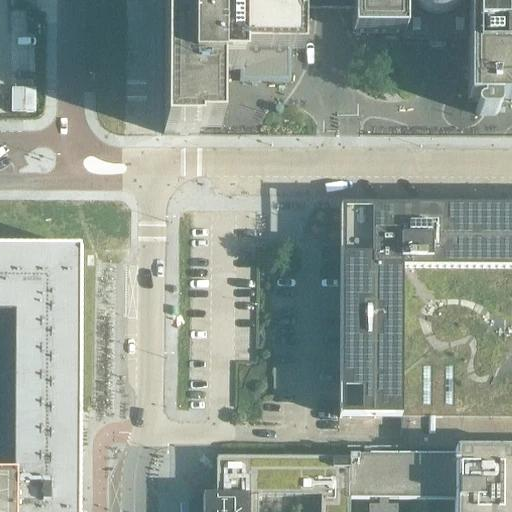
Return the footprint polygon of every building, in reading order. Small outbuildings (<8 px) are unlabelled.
[(164,0),(163,135),(198,135),(198,132),(220,132),(220,74),(241,74),(241,82),(251,82),(251,83),(252,84),(254,85),(255,86),(257,86),(259,85),(260,84),(260,83),(261,82),(288,82),(288,53),(303,53),(304,18),(300,18),(299,0),(164,0)] [(511,0),(352,0),(353,34),(405,34),(405,44),(428,44),(428,50),(429,48),(444,48),(444,50),(445,50),(445,44),(468,44),(467,103),(481,103),(481,106),(479,106),(478,106),(477,107),(476,108),(475,109),(475,111),(475,112),(475,113),(476,115),(477,116),(479,117),(493,117),(494,117),(495,116),(496,116),(497,115),(498,113),(498,112),(498,103),(511,103),(511,0)] [(278,115),(279,115),(280,115),(281,114),(282,114),(283,113),(283,112),(283,111),(283,109),(282,108),(281,107),(280,106),(279,106),(278,106),(277,107),(276,107),(275,108),(275,109),(275,110),(275,112),(275,113),(276,113),(277,114),(278,115)] [(511,210),(340,209),(338,424),(402,424),(402,448),(511,448),(511,210)] [(80,411),(81,251),(0,250),(0,511),(80,511),(80,471),(80,411)] [(511,511),(511,448),(455,448),(455,458),(349,458),(349,500),(455,501),(454,511),(511,511)] [(320,511),(348,511),(349,461),(216,460),(216,499),(320,500),(320,511)] [(256,511),(257,500),(203,499),(202,511),(256,511)]
